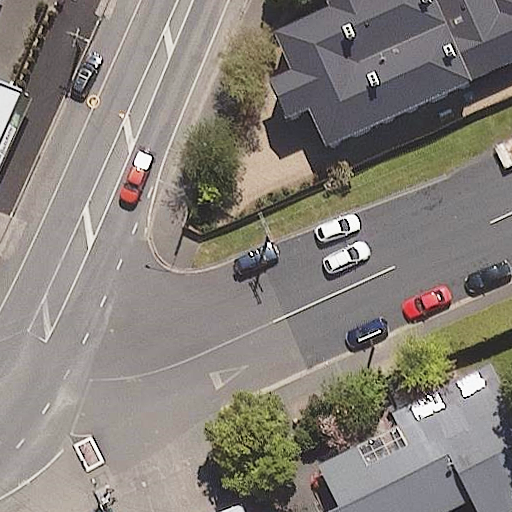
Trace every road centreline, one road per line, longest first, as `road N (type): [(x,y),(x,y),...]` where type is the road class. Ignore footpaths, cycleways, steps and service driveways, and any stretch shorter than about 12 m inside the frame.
road 1 (residential): [(511,211),(139,375),(88,380),(24,362)]
road 2 (primary): [(181,0),(24,362)]
